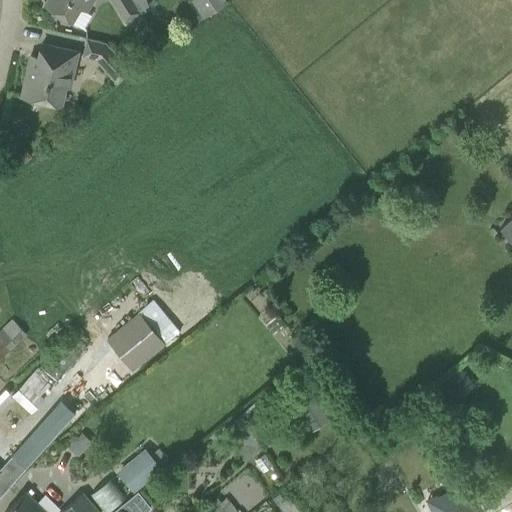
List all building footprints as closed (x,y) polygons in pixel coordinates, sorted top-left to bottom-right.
[(46,0),(44,5),(61,16),(71,22),(83,29),(92,15),(86,12),(93,0),(46,0)] [(132,0),(111,0),(125,20),(139,12),(132,0)] [(190,0),(203,18),(227,3),(224,0),(190,0)] [(95,59),(116,83),(131,70),(106,42),(86,37),(82,56),(95,59)] [(77,52),(61,48),(41,44),(38,57),(31,56),(22,96),(61,104),(69,69),(73,70),(77,52)] [(511,241),(511,217),(500,228),(511,241)] [(164,343),(180,331),(156,300),(140,313),(139,312),(107,338),(133,371),(165,344),(164,343)] [(0,360),(27,334),(12,319),(0,330),(0,360)] [(24,379),(11,394),(32,414),(45,399),(37,392),(47,382),(34,371),(25,380),(24,379)] [(314,429),(332,417),(317,395),(299,407),(314,429)] [(241,415),(230,423),(244,443),(255,435),(241,415)] [(25,468),(55,435),(41,422),(12,455),(25,468)] [(146,448),(136,456),(153,476),(162,468),(146,448)] [(0,496),(25,468),(12,455),(0,467),(0,496)] [(109,478),(90,494),(104,511),(106,511),(125,496),(109,478)] [(317,479),(295,492),(306,511),(310,511),(330,500),(317,479)] [(427,501),(433,511),(466,511),(477,506),(464,481),(427,501)] [(511,511),(511,483),(480,502),(485,511),(494,511),(511,501),(511,511)] [(100,511),(84,492),(59,511),(47,511),(26,491),(4,511),(100,511)] [(240,511),(239,510),(237,511),(226,498),(221,502),(218,498),(205,508),(208,511),(240,511)]
